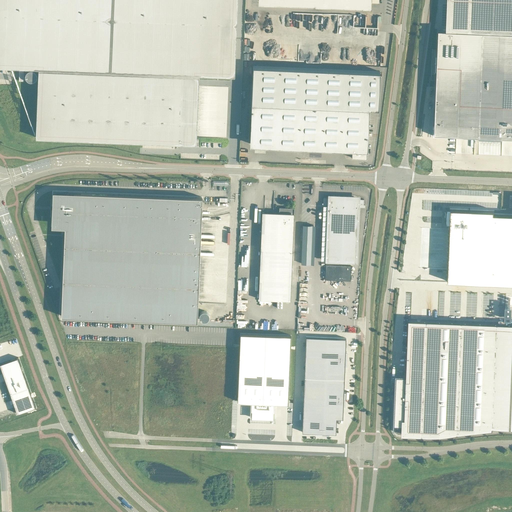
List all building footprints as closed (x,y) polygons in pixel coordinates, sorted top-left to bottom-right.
[(237,0),(0,0),(0,66),(38,68),(36,137),(196,143),(199,74),(234,75),(237,0)] [(511,0),(447,0),(447,30),(511,32),(511,0)] [(433,126),(432,135),(434,135),(446,135),(446,136),(447,136),(447,133),(456,133),(456,134),(479,134),(502,135),(511,135),(511,32),(447,30),(443,30),(437,29),(437,35),(435,75),(434,75),(433,80),(435,80),(434,108),(434,115),(436,115),(435,126),(433,126)] [(367,158),(369,108),(378,109),(380,72),(253,66),(251,103),(251,118),(256,118),(255,145),(352,149),(352,158),(367,158)] [(56,197),(56,199),(56,213),(67,214),(67,217),(65,217),(61,316),(197,321),(202,197),(66,191),(63,193),(56,193),(56,197)] [(322,203),(322,205),(328,206),(326,261),(356,262),(359,207),(365,207),(365,204),(364,204),(364,199),(356,199),(356,198),(331,197),(331,198),(323,197),(323,203),(322,203)] [(259,284),(291,285),(294,208),(279,207),(279,215),(262,214),(259,284)] [(445,208),(445,223),(449,224),(446,281),(511,283),(511,254),(511,213),(494,213),(494,210),(445,208)] [(326,264),(325,280),(350,281),(351,265),(326,264)] [(404,276),(403,293),(431,294),(431,277),(404,276)] [(397,424),(396,430),(405,431),(405,433),(402,433),(402,434),(419,435),(428,435),(436,435),(444,435),(452,434),(460,433),(468,431),(476,430),(484,429),(493,429),(493,427),(511,427),(511,323),(409,319),(407,377),(404,377),(404,389),(406,389),(406,401),(398,400),(397,424)] [(240,333),(237,401),(251,402),(251,410),(252,410),(251,417),(273,418),(273,411),(274,411),(274,403),(288,403),(291,335),(240,333)] [(306,336),(302,432),(316,432),(316,433),(328,434),(328,433),(336,433),(336,418),(343,418),(343,404),(345,404),(345,392),(344,392),(345,364),(346,364),(347,352),(345,352),(346,338),(306,336)] [(18,357),(0,363),(0,364),(13,400),(14,400),(16,403),(14,404),(17,413),(36,407),(18,357)]
